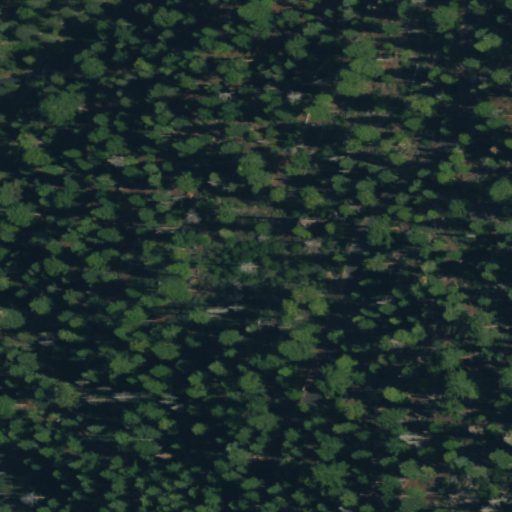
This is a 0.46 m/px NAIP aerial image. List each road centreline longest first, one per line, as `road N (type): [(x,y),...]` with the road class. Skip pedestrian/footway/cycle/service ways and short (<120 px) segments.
road 1 (residential): [(224,511),(258,474),(313,381),(364,230),(457,124),(467,0)]
road 2 (residential): [(0,76),(75,56),(100,36),(120,0)]
